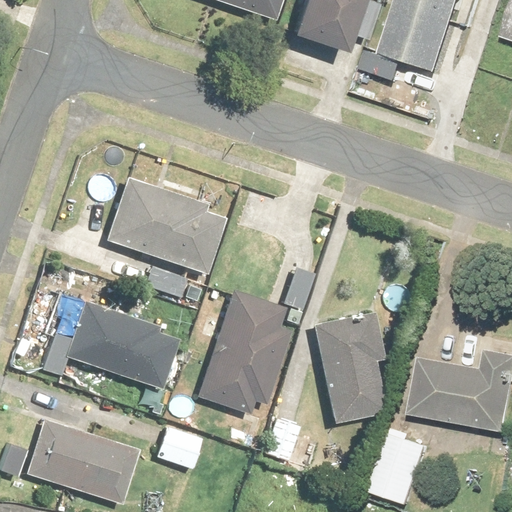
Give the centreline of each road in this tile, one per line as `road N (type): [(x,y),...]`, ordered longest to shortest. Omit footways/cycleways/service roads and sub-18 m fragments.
road 1 (residential): [(52,49),(511,207)]
road 2 (residential): [(0,199),(52,49)]
